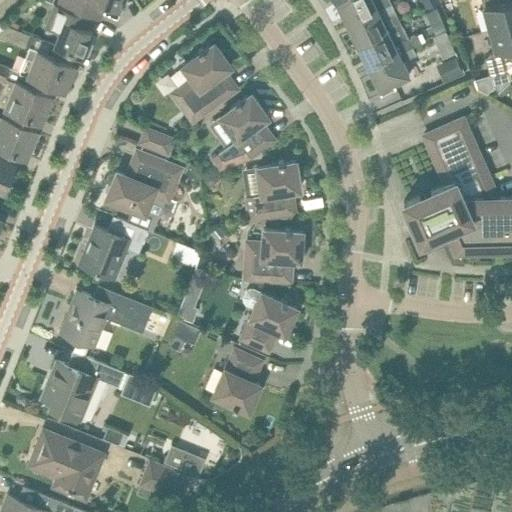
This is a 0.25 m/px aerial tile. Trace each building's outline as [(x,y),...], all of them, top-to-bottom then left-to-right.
[(121,1),(121,0),(60,0),(60,1),(71,5),(90,13),(94,0),(101,0),(119,7),(121,1)] [(340,0),(337,2),(347,24),(391,2),(389,0),(375,0),(374,1),(373,0),(340,0)] [(511,0),(481,0),(489,29),(511,22),(511,0)] [(395,10),(391,2),(347,24),(358,45),(388,30),(381,17),(395,10)] [(96,19),(56,4),(47,26),(60,31),(55,44),(83,55),(96,19)] [(511,22),(489,29),(496,51),(485,57),(490,75),(511,68),(511,57),(511,54),(511,53),(511,22)] [(30,34),(7,24),(0,30),(0,36),(24,46),(30,34)] [(368,67),(412,45),(421,41),(418,33),(408,38),(401,24),(388,30),(358,45),(368,67)] [(237,88),(229,76),(224,70),(231,65),(214,41),(182,64),(190,75),(168,91),(191,122),(237,88)] [(30,45),(20,71),(28,74),(54,85),(65,89),(75,63),(38,48),(30,45)] [(416,53),(412,45),(368,67),(381,94),(396,86),(394,82),(409,74),(402,60),(416,53)] [(24,83),(28,74),(20,71),(0,62),(0,77),(3,79),(0,87),(0,104),(40,120),(51,93),(24,83)] [(501,96),(511,86),(511,84),(509,81),(497,91),(501,96)] [(219,154),(211,159),(217,168),(227,164),(250,156),(258,150),(274,138),(266,127),(263,129),(258,123),(268,116),(251,92),(246,96),(241,99),(240,97),(235,100),(237,102),(220,115),(236,138),(217,151),(219,154)] [(0,116),(0,144),(26,155),(37,128),(2,114),(0,116)] [(463,116),(423,134),(445,182),(403,200),(420,239),(447,228),(455,247),(511,246),(511,195),(498,196),(463,116)] [(146,127),(140,141),(167,152),(173,138),(146,127)] [(127,173),(117,169),(116,172),(112,172),(109,173),(107,176),(107,179),(108,182),(111,184),(106,196),(132,207),(127,220),(148,228),(153,216),(144,212),(152,193),(168,199),(182,165),(137,149),(136,150),(139,151),(133,168),(130,167),(127,173)] [(14,164),(0,158),(0,190),(3,192),(14,164)] [(295,211),(292,197),(291,189),(300,188),(295,160),(242,168),(245,194),(243,195),(247,218),(295,211)] [(191,162),(190,161),(186,171),(192,181),(200,179),(200,174),(191,162)] [(79,263),(98,270),(114,277),(126,247),(138,252),(148,228),(127,220),(114,214),(108,229),(95,224),(79,263)] [(302,230),(263,227),(262,241),(247,240),(244,277),(290,280),(291,258),(300,259),(302,230)] [(193,276),(178,311),(189,316),(205,282),(193,276)] [(77,289),(60,331),(79,339),(94,345),(106,314),(143,329),(153,305),(98,283),(93,295),(77,289)] [(296,306),(281,299),(261,290),(261,291),(253,288),(249,288),(246,290),(243,296),(244,300),(246,302),(254,306),(249,317),(250,317),(241,337),(249,341),(268,349),(273,336),(276,329),(284,333),(296,306)] [(251,379),(255,372),(261,359),(243,351),(234,347),(225,367),(224,367),(213,393),(232,402),(231,405),(236,407),(237,404),(248,409),(260,383),(251,379)] [(56,359),(41,396),(60,404),(58,409),(77,417),(80,418),(97,376),(112,383),(119,386),(125,370),(73,349),(67,363),(56,359)] [(129,372),(123,387),(138,393),(143,378),(137,375),(129,372)] [(67,488),(73,491),(73,490),(84,494),(101,451),(43,428),(30,460),(40,464),(38,468),(59,477),(57,483),(67,487),(67,488)] [(172,468),(150,458),(140,483),(163,492),(172,468)] [(5,511),(4,511),(93,511),(73,504),(42,491),(25,484),(24,485),(19,498),(8,493),(1,510),(5,511)]
